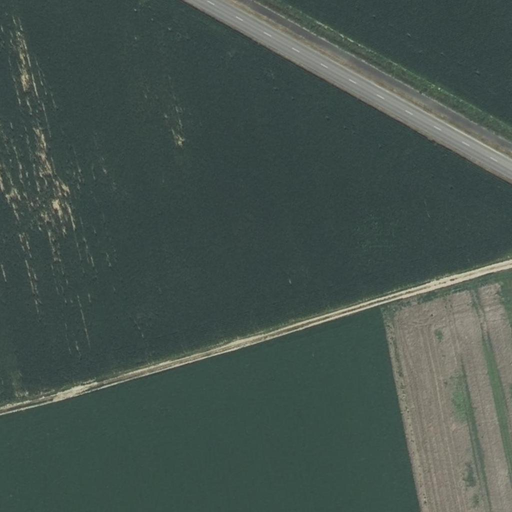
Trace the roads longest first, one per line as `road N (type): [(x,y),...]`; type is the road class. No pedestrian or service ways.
road 1 (track): [(511,266),(0,414)]
road 2 (secondary): [(199,0),(511,172)]
